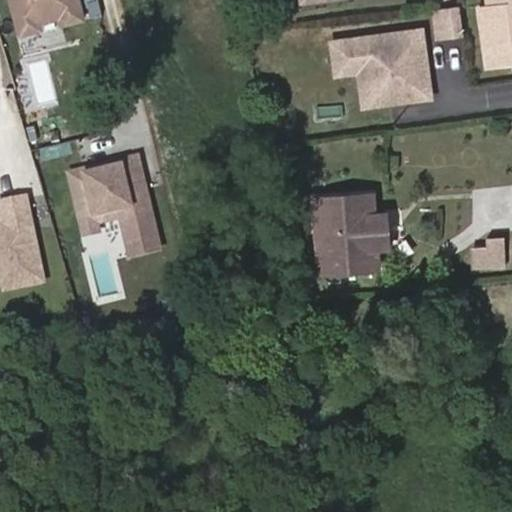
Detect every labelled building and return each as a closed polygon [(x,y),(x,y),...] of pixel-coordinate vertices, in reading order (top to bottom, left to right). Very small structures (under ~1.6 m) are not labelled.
[(5,0),(13,32),(83,16),(79,0),(5,0)] [(511,3),(496,5),(487,7),(495,66),(511,63),(511,3)] [(457,7),(450,8),(453,35),(461,34),(457,7)] [(444,36),(453,35),(450,8),(441,10),(444,36)] [(418,32),(331,42),(334,71),(357,69),(379,66),(381,81),(383,101),(425,97),(418,32)] [(381,81),(379,66),(357,69),(359,84),(381,81)] [(64,168),(77,232),(117,223),(123,256),(161,248),(141,152),(64,168)] [(0,272),(29,267),(13,183),(0,185),(0,272)] [(303,190),(304,204),(330,202),(329,189),(303,190)] [(339,254),(379,250),(375,212),(336,215),(337,220),(315,221),(318,253),(339,251),(339,254)] [(471,237),(471,268),(506,268),(506,237),(471,237)]
